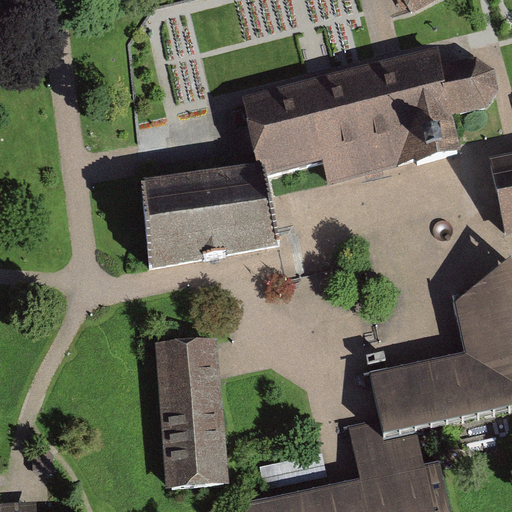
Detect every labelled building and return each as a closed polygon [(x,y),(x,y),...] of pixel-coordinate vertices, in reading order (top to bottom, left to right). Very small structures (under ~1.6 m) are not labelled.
[(401,0),(412,16),(435,0),(401,0)] [(459,155),(450,118),(487,109),(496,94),(492,75),(476,65),(441,73),(438,59),(247,105),(260,174),(261,179),(267,178),(325,164),(330,185),(334,184),(333,182),(417,162),(418,166),(459,155)] [(511,163),(500,167),(511,218),(511,163)] [(227,258),(281,247),(267,178),(261,179),(260,174),(141,190),(150,270),(205,262),(205,263),(228,259),(227,258)] [(420,442),(511,420),(511,283),(455,315),(466,362),(366,385),(376,425),(341,433),(354,482),(262,498),(256,511),(455,511),(446,470),(428,474),(420,442)] [(218,347),(162,350),(169,488),(225,486),(218,347)]
